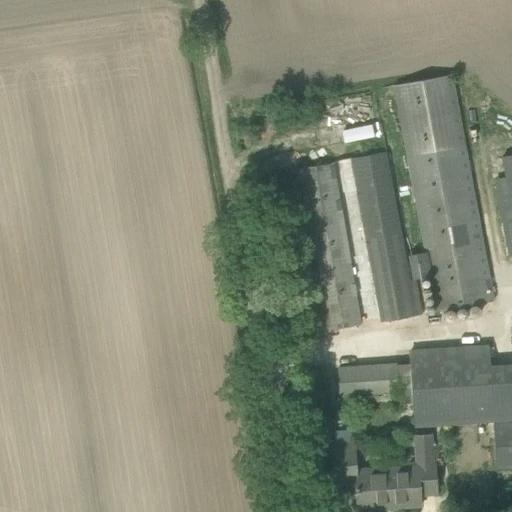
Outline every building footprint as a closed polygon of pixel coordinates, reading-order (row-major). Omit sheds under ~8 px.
[(435,312),(492,301),(450,75),(391,86),(422,252),(408,255),(412,278),(428,275),(435,312)] [(351,157),(374,287),(363,289),(369,324),(416,315),(386,151),(351,157)] [(511,255),(511,154),(500,157),(504,177),(493,179),(507,257),(511,255)] [(360,325),(344,236),(354,234),(352,222),(342,224),(331,163),(298,169),(326,330),(360,325)] [(337,369),(339,397),(411,391),(414,427),(493,422),(496,469),(511,467),(511,382),(511,363),(489,364),(488,344),(408,350),(409,364),(337,369)] [(337,485),(356,484),(356,475),(353,430),(333,432),(337,485)] [(384,473),(356,475),(356,484),(357,510),(420,505),(419,495),(436,494),(434,463),(432,463),(430,434),(414,435),(416,464),(398,465),(398,466),(383,468),(383,469),(384,473)]
